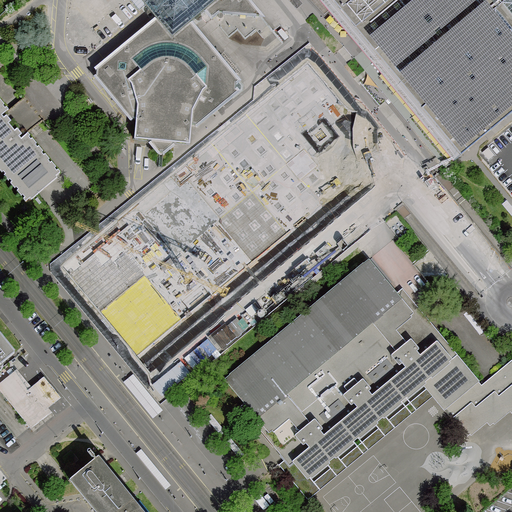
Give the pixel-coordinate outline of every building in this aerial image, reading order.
[(197,124),(244,89),(193,20),(203,11),(212,19),(220,13),(266,19),(249,0),(139,0),(155,19),(92,71),(133,119),(132,138),(147,139),(159,153),(174,141),(186,143),(188,123),(197,124)] [(511,0),(315,0),(356,48),(406,108),(447,157),(453,164),(470,150),(511,115),(511,0)] [(10,109),(0,96),(0,166),(30,202),(64,174),(30,133),(26,136),(6,112),(10,109)] [(370,259),(373,262),(399,295),(407,289),(413,297),(419,304),(436,290),(430,282),(421,273),(393,240),(370,259)] [(228,379),(261,419),(406,303),(399,295),(373,262),(228,379)] [(399,295),(406,303),(261,419),(314,485),(427,394),(451,424),(490,393),(419,304),(413,297),(407,289),(399,295)] [(0,333),(0,367),(16,354),(0,333)] [(17,369),(0,382),(0,391),(30,429),(51,412),(17,369)] [(133,374),(123,382),(153,418),(162,410),(133,374)] [(141,449),(135,454),(165,490),(170,485),(141,449)] [(145,511),(103,459),(75,482),(99,511),(145,511)]
